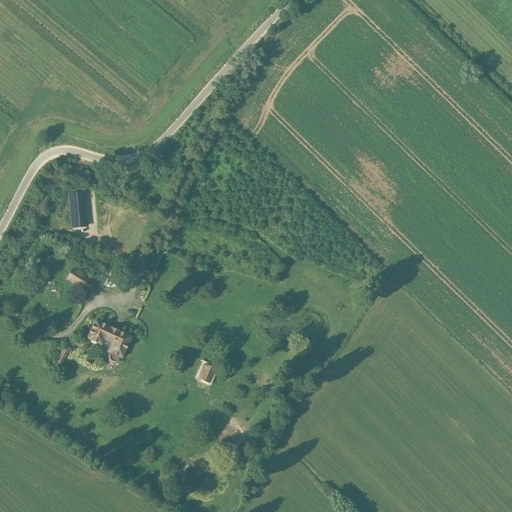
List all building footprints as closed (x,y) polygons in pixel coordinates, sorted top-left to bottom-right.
[(79,231),(79,198),(64,198),(64,231),(79,231)] [(73,270),(67,279),(84,289),(89,281),(73,270)] [(100,270),(95,279),(107,285),(111,276),(100,270)] [(128,304),(126,313),(136,316),(138,306),(128,304)] [(90,333),(87,340),(102,346),(105,340),(112,343),(108,352),(109,352),(108,355),(108,358),(110,361),(113,363),(117,362),(119,360),(120,357),(122,358),(132,337),(117,330),(114,329),(96,321),(90,333)] [(61,347),(54,359),(62,363),(68,350),(61,347)] [(204,365),(198,378),(208,382),(214,369),(204,365)]
